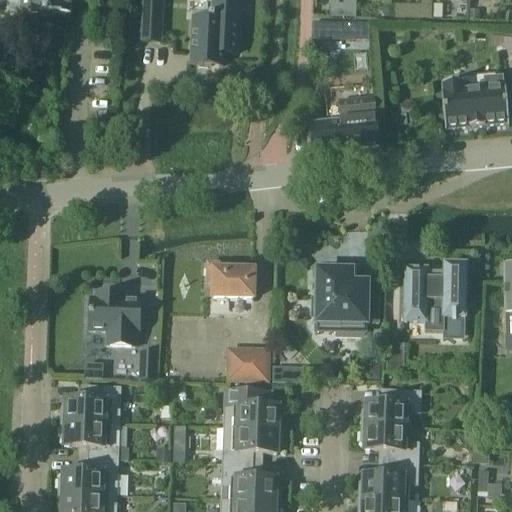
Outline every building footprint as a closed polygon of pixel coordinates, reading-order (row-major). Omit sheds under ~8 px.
[(0,0),(0,13),(21,14),(21,17),(70,17),(69,0),(0,0)] [(142,0),(140,36),(160,36),(162,0),(142,0)] [(238,8),(213,7),(212,19),(209,19),(209,21),(193,20),(191,67),(211,68),(218,68),(223,68),(223,56),(236,57),(238,8)] [(416,8),(415,21),(428,22),(428,9),(416,8)] [(485,93),(461,95),(460,87),(462,87),(462,85),(441,87),(441,89),(443,89),(444,97),(442,97),(442,95),(441,95),(445,135),(446,135),(446,133),(468,131),(469,131),(484,130),(484,129),(507,127),(507,129),(508,129),(505,89),(503,89),(504,91),(502,91),(501,82),(484,83),(485,93)] [(324,155),(343,153),(343,152),(378,148),(374,102),(338,105),(340,125),(310,128),(312,155),(324,154),(324,155)] [(253,301),(253,273),(229,273),(229,267),(208,267),(208,285),(213,285),(213,301),(253,301)] [(403,325),(424,325),(424,335),(443,335),(444,321),(464,321),(466,268),(443,267),(443,276),(426,275),(427,272),(404,271),(403,325)] [(365,335),(366,287),(350,287),(350,279),(350,275),(342,275),(318,274),(317,301),(312,301),(311,320),(317,320),(317,325),(334,325),(334,335),(365,335)] [(123,297),(111,297),(95,296),(95,301),(90,300),(89,333),(107,334),(106,349),(134,350),(135,335),(139,335),(140,303),(123,302),(123,297)] [(386,346),(385,374),(403,374),(404,347),(386,346)] [(267,385),(268,354),(228,353),(228,384),(267,385)] [(361,368),(360,381),(379,382),(379,364),(366,363),(361,368)] [(110,427),(119,428),(120,390),(90,389),(89,403),(65,402),(65,407),(61,410),(61,425),(110,427)] [(361,429),(410,431),(411,417),(420,417),(421,394),(390,393),(389,407),(365,406),(365,411),(362,414),(361,429)] [(267,433),(281,433),(282,418),(278,415),(279,410),(255,409),(255,395),(224,394),(223,431),(267,433)] [(110,442),(110,427),(61,425),(60,441),(63,444),(63,449),(87,450),(87,463),(118,463),(119,442),(110,442)] [(410,446),(410,431),(361,429),(360,444),(364,448),(363,453),(388,454),(387,466),(418,467),(419,446),(410,446)] [(281,433),(267,433),(223,431),(221,467),(252,468),(253,456),(277,457),(277,452),(280,448),(281,433)] [(157,451),(156,465),(169,466),(169,452),(157,451)] [(117,499),(118,463),(87,463),(86,475),(62,474),(62,479),(59,482),(58,497),(117,499)] [(417,489),(418,467),(387,466),(387,479),(363,478),(362,483),(359,486),(358,501),(408,503),(409,489),(417,489)] [(276,487),(276,482),(252,481),(252,468),(221,467),(221,489),(229,489),(229,504),(264,505),(278,505),(279,490),(276,487)] [(478,487),(487,487),(488,474),(478,474),(478,487)] [(487,499),(487,487),(478,487),(477,499),(487,499)] [(116,511),(117,499),(58,497),(57,511),(116,511)] [(407,511),(408,503),(358,501),(358,511),(407,511)] [(278,511),(278,505),(264,505),(229,504),(220,503),(219,511),(278,511)]
